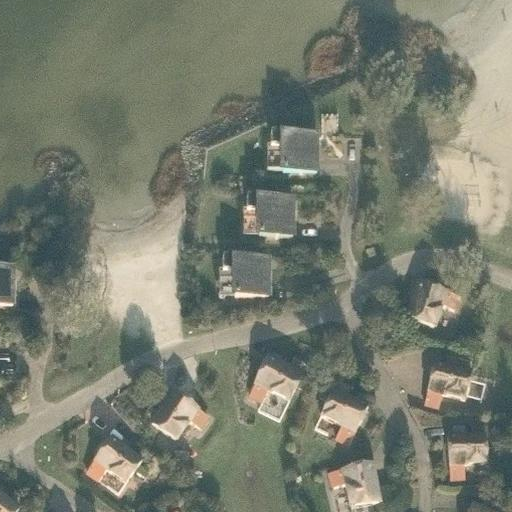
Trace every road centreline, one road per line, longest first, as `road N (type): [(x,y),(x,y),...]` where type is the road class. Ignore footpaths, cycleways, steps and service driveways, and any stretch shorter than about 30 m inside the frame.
road 1 (residential): [(47,421),(205,345),(347,311)]
road 2 (residential): [(428,511),(405,425),(347,311)]
road 3 (residential): [(47,421),(38,400),(52,259)]
road 4 (residential): [(369,289),(400,266),(441,258),(511,286)]
road 5 (residential): [(369,289),(351,267),(345,232),(352,177),(345,160)]
